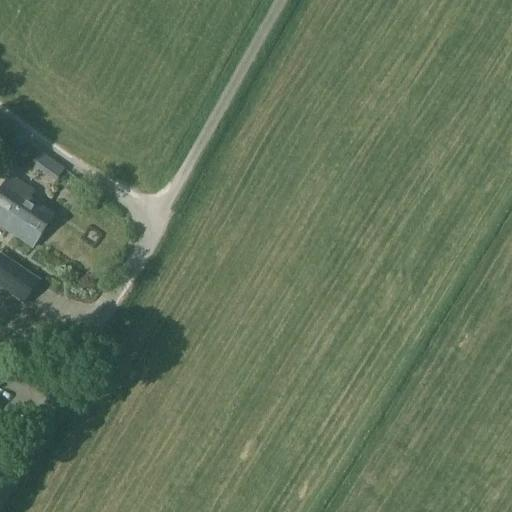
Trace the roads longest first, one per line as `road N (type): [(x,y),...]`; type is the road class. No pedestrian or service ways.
road 1 (unclassified): [(0,497),(156,223)]
road 2 (unclassified): [(156,223),(283,0)]
road 3 (unclassified): [(156,223),(0,111)]
